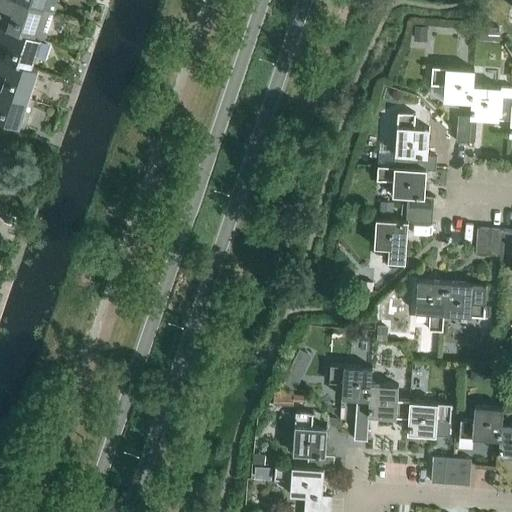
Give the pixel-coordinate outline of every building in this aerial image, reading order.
[(53,10),(23,0),(0,0),(0,23),(39,37),(43,38),(53,10)] [(23,0),(53,10),(56,0),(23,0)] [(30,65),(39,37),(0,23),(0,38),(8,41),(3,56),(3,57),(30,66),(30,65)] [(416,26),(416,35),(426,36),(426,26),(416,26)] [(0,70),(6,72),(1,87),(28,97),(37,68),(30,65),(30,66),(3,57),(3,56),(0,55),(0,70)] [(473,83),(474,69),(432,66),(431,83),(445,84),(444,99),(471,101),(472,100),(473,83)] [(471,116),(511,119),(511,102),(511,85),(473,83),(472,100),(471,101),(470,115),(471,115),(471,116)] [(28,97),(1,87),(0,86),(0,119),(18,126),(28,97)] [(411,155),(410,167),(427,168),(427,169),(436,170),(437,155),(428,155),(430,127),(415,126),(416,112),(399,111),(396,154),(411,155)] [(470,115),(458,115),(457,139),(469,140),(471,116),(471,115),(470,115)] [(407,207),(434,209),(435,197),(425,196),(427,169),(427,168),(410,167),(379,165),(378,179),(394,180),(393,194),(408,195),(407,207)] [(382,203),(381,214),(392,215),(393,204),(382,203)] [(433,223),(434,209),(407,207),(406,220),(377,218),(375,246),(389,247),(388,260),(405,262),(408,221),(433,223)] [(14,224),(16,217),(7,214),(5,221),(14,224)] [(489,254),(491,228),(478,227),(476,253),(489,254)] [(503,229),(491,228),(489,254),(501,255),(503,229)] [(501,255),(511,255),(511,229),(503,229),(501,255)] [(443,314),(445,282),(418,280),(416,312),(430,313),(428,330),(443,331),(444,314),(443,314)] [(487,285),(445,282),(443,314),(444,314),(483,317),(484,301),(486,301),(487,285)] [(299,346),(286,378),(298,383),(311,350),(299,346)] [(342,396),(370,398),(371,383),(372,367),(331,364),(329,382),(343,383),(342,396)] [(503,381),(504,368),(490,367),(490,374),(495,380),(503,381)] [(370,414),(409,417),(409,416),(410,400),(397,399),(398,385),(371,383),(370,398),(369,412),(368,414),(370,414)] [(409,416),(409,417),(408,432),(436,434),(436,433),(446,434),(450,429),(452,403),(410,400),(409,416)] [(460,435),(500,438),(501,422),(502,422),(503,406),(475,404),(474,419),(461,419),(460,435)] [(324,467),(324,468),(334,469),(335,455),(325,454),(327,427),(312,426),(313,412),(296,411),(293,452),(309,453),(308,466),(324,467)] [(368,414),(369,412),(357,411),(355,438),(368,439),(370,414),(368,414)] [(500,438),(499,455),(511,455),(511,422),(502,422),(501,422),(500,438)] [(431,480),(444,481),(445,456),(433,455),(431,480)] [(444,481),(456,482),(458,457),(445,456),(444,481)] [(458,457),(456,482),(469,483),(471,458),(458,457)] [(322,494),(324,468),(324,467),(308,466),(275,463),(275,478),(290,479),(289,493),(305,494),(304,506),(329,508),(330,495),(322,494)]
